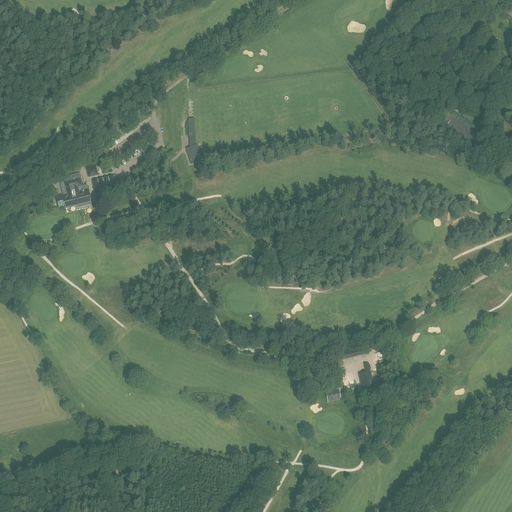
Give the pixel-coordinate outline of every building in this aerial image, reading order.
[(198,145),(196,145),(195,119),(188,119),(189,147),(186,148),(191,165),(200,162),(198,153),(200,153),(198,145)] [(96,166),(87,168),(89,178),(98,175),(96,166)] [(92,181),(94,190),(100,188),(100,191),(106,190),(106,191),(112,189),(112,190),(117,188),(113,175),(92,181)] [(88,189),(84,190),(81,178),(64,182),(65,187),(62,188),(63,195),(57,197),(59,207),(65,206),(66,209),(92,202),(88,189)] [(366,347),(342,352),(343,360),(367,355),(366,347)] [(359,374),(363,390),(374,387),(370,369),(370,365),(369,365),(369,363),(364,364),(366,372),(359,374)] [(339,390),(330,392),(329,390),(330,390),(329,386),(325,387),(328,402),(341,400),(339,390)]
